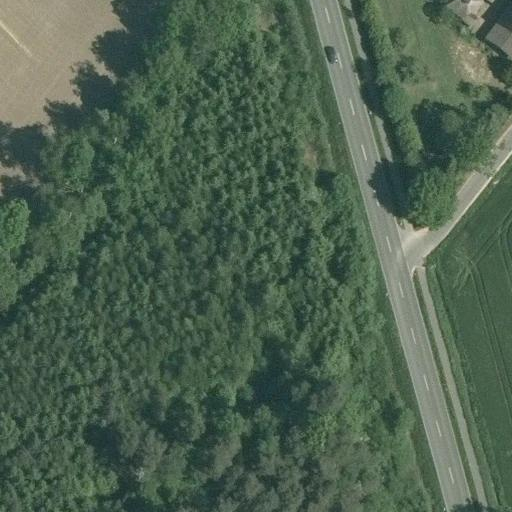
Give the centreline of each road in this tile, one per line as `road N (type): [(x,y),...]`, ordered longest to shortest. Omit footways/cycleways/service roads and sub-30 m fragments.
road 1 (secondary): [(396,254),(466,511)]
road 2 (secondary): [(327,0),(396,254)]
road 3 (unclassified): [(396,254),(416,246),(511,128)]
